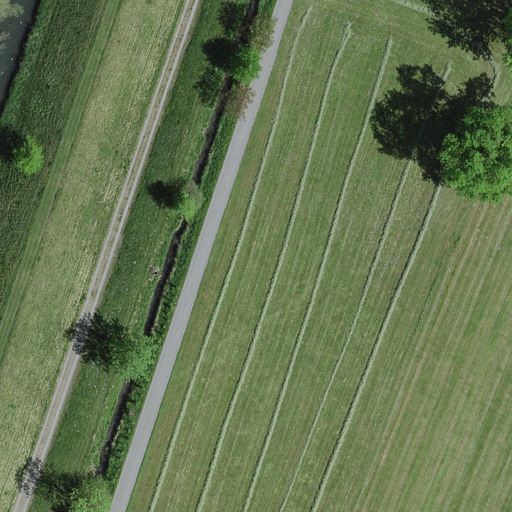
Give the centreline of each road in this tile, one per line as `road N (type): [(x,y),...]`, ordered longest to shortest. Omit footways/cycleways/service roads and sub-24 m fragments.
road 1 (track): [(23,511),(195,0)]
road 2 (track): [(292,0),(121,511)]
